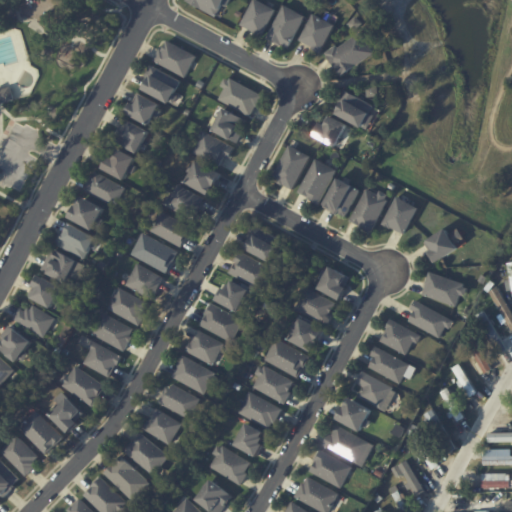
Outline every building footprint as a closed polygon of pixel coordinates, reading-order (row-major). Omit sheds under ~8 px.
[(230,0),(227,6),(224,4),(217,18),(186,1),(186,0),(230,0)] [(258,0),(267,5),(277,10),(262,37),(241,25),(253,0),(258,0)] [(280,46),(267,39),(285,5),(306,16),(290,48),(283,44),(281,46),(280,46)] [(326,20),(336,25),(320,53),(312,49),(313,47),(300,40),(314,13),(326,20)] [(356,16),(364,24),(355,32),(348,24),(356,16)] [(364,38),(375,54),(341,77),(327,57),(328,56),(326,53),(337,45),(339,48),(360,33),(364,38)] [(198,57),(186,78),(154,60),(161,49),(163,50),(168,40),(198,57)] [(182,81),(175,94),(179,96),(175,104),(171,101),(169,103),(143,89),(144,88),(142,87),(148,78),(146,76),(152,65),(182,81)] [(263,96),(251,117),(220,100),(226,89),(222,86),(226,79),(230,81),(231,78),(263,96)] [(206,83),(203,89),(197,86),(200,81),(206,83)] [(14,96),(15,98),(4,101),(4,102),(0,103),(0,87),(11,84),(14,96)] [(376,97),(367,98),(366,88),(378,87),(378,97),(376,97)] [(374,106),(371,113),(376,116),(369,128),(364,126),(363,128),(337,114),(338,112),(336,111),(341,102),(339,101),(345,90),(375,106),(374,106)] [(132,103),(132,102),(137,104),(142,94),(161,105),(159,109),(163,111),(159,119),(155,116),(150,126),(127,113),(132,103)] [(248,121),(243,130),(245,131),(238,144),(213,130),(225,108),(248,121)] [(345,132),(338,147),(315,136),(321,123),(327,125),(331,116),(349,125),(345,132)] [(150,132),(138,153),(116,141),(119,135),(117,134),(120,129),(122,130),(122,129),(120,128),(126,119),(132,122),(150,132)] [(236,148),(230,159),(225,157),(220,166),(194,152),(205,131),(236,148)] [(312,157),(294,191),(279,182),(280,180),(274,177),(291,146),(312,157)] [(103,169),(110,156),(115,158),(119,149),(136,158),(125,180),(103,169)] [(342,155),(347,159),(345,163),(339,160),(342,155)] [(325,164),(338,171),(319,205),(309,199),(309,198),(299,193),(317,159),(325,164)] [(222,174),(210,196),(186,183),(198,161),(222,174)] [(124,193),(116,208),(85,191),(91,181),(90,181),(94,173),(96,174),(97,171),(127,188),(124,193)] [(343,180),(355,187),(361,191),(347,217),(340,213),(339,215),(325,207),(326,205),(325,205),(340,178),(343,180)] [(205,198),(193,220),(163,204),(167,196),(171,198),(179,184),(205,198)] [(370,232),(361,227),(361,226),(351,220),(368,189),(379,195),(382,191),(389,195),(387,199),(390,201),(372,233),(370,232)] [(69,218),(76,205),(78,206),(83,196),(106,209),(94,231),(69,218)] [(406,202),(420,209),(405,235),(392,228),(391,229),(383,225),(398,197),(403,200),(405,196),(408,198),(406,202)] [(191,227),(185,240),(184,240),(180,247),(150,231),(161,211),(191,227)] [(97,238),(97,240),(100,242),(96,250),(92,248),(86,260),(56,244),(62,233),(65,235),(71,224),(97,238)] [(278,254),(273,264),(246,249),(248,244),(249,245),(254,236),(251,234),(255,226),(283,240),(279,247),(281,248),(278,254)] [(464,235),(467,239),(458,245),(460,249),(437,264),(431,254),(435,251),(433,247),(431,248),(429,245),(428,246),(426,243),(448,229),(452,234),(460,229),(464,235)] [(180,253),(168,275),(132,255),(144,233),(180,253)] [(76,265),(65,284),(42,271),(50,256),(53,257),(56,250),(78,262),(76,265)] [(230,271),(235,264),(234,263),(240,251),(275,270),(264,291),(230,272),(230,271)] [(164,279),(158,290),(155,289),(149,299),(126,286),(138,264),(164,279)] [(348,285),(346,287),(349,288),(342,301),(320,289),(332,267),(352,278),(348,285)] [(424,295),(427,285),(431,272),(466,285),(465,287),(470,289),(467,297),(462,295),(458,308),(424,295)] [(58,296),(51,310),(31,299),(32,297),(29,296),(34,286),(33,286),(39,275),(63,288),(58,296)] [(219,299),(224,290),(226,291),(230,286),(233,281),(251,291),(239,313),(218,301),(219,299)] [(511,330),(489,292),(497,287),(511,312),(511,330)] [(149,304),(143,314),(146,315),(140,327),(108,309),(120,288),(149,304)] [(338,304),(332,314),(335,315),(329,326),(299,310),(298,311),(296,310),(302,299),(297,296),(302,288),(306,290),(307,288),(338,304)] [(411,320),(415,312),(412,310),(417,301),(456,322),(452,330),(448,328),(442,339),(410,322),(411,320)] [(245,322),(233,343),(201,326),(213,304),(245,322)] [(48,314),(57,319),(55,323),(57,325),(54,331),(50,329),(45,338),(14,320),(21,309),(26,312),(28,308),(32,310),(34,306),(48,314)] [(135,330),(132,337),(133,337),(125,352),(92,334),(103,313),(135,330)] [(503,343),(505,347),(498,351),(477,317),(485,313),(503,343)] [(325,333),(320,342),(319,341),(313,353),(290,340),(302,319),(326,332),(325,333)] [(383,340),(389,329),(388,328),(393,320),(424,337),(419,345),(416,343),(409,356),(382,342),(383,340)] [(32,342),(25,352),(29,355),(24,362),(20,359),(17,363),(7,356),(8,355),(0,349),(0,345),(4,339),(2,337),(10,326),(32,342)] [(225,345),(226,345),(214,367),(187,351),(192,342),(193,343),(200,330),(225,345)] [(491,372),(486,375),(478,361),(475,363),(472,358),(475,356),(462,335),(470,331),(494,370),(491,372)] [(124,357),(119,366),(117,365),(111,378),(84,364),(91,351),(87,348),(92,340),(124,357)] [(311,359),(305,370),(304,370),(298,380),(265,362),(277,341),(311,359)] [(411,368),(402,385),(371,368),(376,359),(372,357),(378,347),(412,366),(411,368)] [(174,376),(178,368),(178,367),(184,356),(217,374),(216,376),(219,378),(215,386),(211,384),(205,396),(173,378),(174,376)] [(15,372),(0,387),(0,357),(15,371),(15,372)] [(475,396),(472,398),(465,387),(462,389),(458,383),(461,381),(454,369),(461,365),(479,394),(475,396)] [(106,387),(100,397),(101,398),(94,408),(63,387),(65,384),(61,381),(66,375),(69,377),(77,367),(106,387)] [(295,383),(290,392),(292,394),(286,405),(254,387),(260,377),(256,375),(260,367),(264,369),(266,367),(295,383)] [(396,392),(385,411),(368,402),(369,401),(359,396),(363,387),(356,382),(362,370),(393,387),(392,389),(396,392)] [(160,401),(166,390),(170,393),(174,385),(202,400),(190,421),(159,403),(160,401)] [(463,421),(459,423),(455,417),(451,419),(448,414),(452,411),(450,407),(451,406),(448,400),(446,400),(442,393),(449,389),(467,418),(463,421)] [(282,411),(277,422),(275,421),(270,430),(239,413),(250,392),(283,410),(282,411)] [(337,416),(343,405),(344,406),(349,396),(372,409),(367,418),(371,420),(367,428),(363,426),(360,431),(336,418),(337,416)] [(80,419),(77,422),(79,424),(69,434),(51,417),(68,399),(84,414),(80,419)] [(183,425),(170,446),(143,429),(149,421),(150,421),(157,409),(183,425)] [(452,453),(449,455),(432,425),(431,425),(425,416),(434,410),(457,450),(452,453)] [(58,445),(56,448),(55,447),(47,455),(20,429),(37,412),(65,439),(58,445)] [(263,441),(261,444),(264,446),(258,458),(235,446),(247,424),(264,434),(262,438),(264,439),(263,441)] [(323,442),(329,432),(332,434),(337,424),(374,444),(362,466),(322,444),(323,442)] [(511,441),(511,431),(488,433),(488,442),(511,441)] [(436,469),(433,471),(426,459),(421,462),(417,455),(422,452),(413,436),(420,432),(440,466),(436,469)] [(126,451),(133,442),(134,443),(142,434),(170,457),(162,468),(165,470),(160,477),(156,474),(154,477),(125,452),(126,451)] [(38,465),(27,477),(2,452),(17,436),(39,458),(36,462),(39,465),(38,465)] [(252,464),(246,473),(249,475),(242,487),(210,467),(217,457),(213,454),(218,446),(222,449),(223,446),(252,464)] [(350,470),(340,487),(309,470),(315,460),(313,459),(319,448),(352,466),(350,470)] [(511,457),(511,466),(485,466),(485,457),(496,457),(496,452),(508,452),(508,457),(511,457)] [(105,475),(122,457),(151,486),(133,503),(105,475)] [(410,466),(428,497),(421,501),(418,495),(413,498),(405,484),(409,481),(404,471),(399,474),(397,471),(394,466),(397,464),(400,468),(401,468),(399,462),(406,458),(410,466)] [(16,488),(4,499),(3,498),(2,498),(0,496),(0,459),(21,481),(16,486),(17,487),(16,488)] [(378,469),(385,473),(382,479),(375,474),(378,469)] [(511,489),(497,489),(484,489),(484,475),(508,474),(508,476),(511,476),(511,489)] [(127,504),(125,505),(129,509),(126,511),(100,511),(85,496),(93,488),(92,487),(101,478),(127,504)] [(341,495),(331,511),(321,511),(296,498),(304,484),(306,485),(310,478),(341,495)] [(229,505),(223,511),(210,511),(196,501),(212,481),(234,498),(229,505)] [(410,511),(402,511),(393,495),(394,495),(391,489),(397,485),(400,491),(400,492),(402,496),(404,494),(407,500),(405,502),(410,511)] [(200,511),(174,511),(187,499),(200,511)] [(70,509),(72,507),(73,507),(81,500),(93,511),(68,511),(70,509)] [(287,511),(293,503),(307,511),(287,511)]
